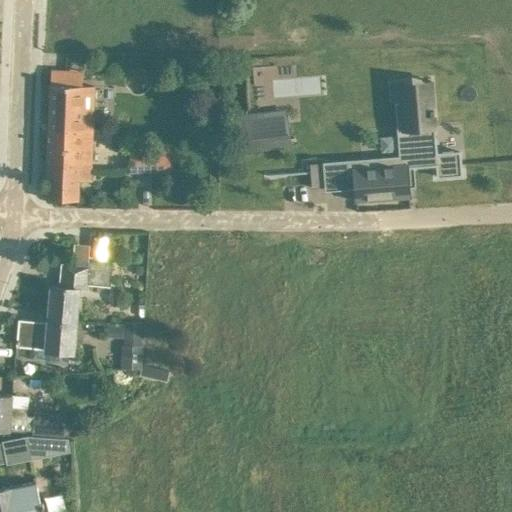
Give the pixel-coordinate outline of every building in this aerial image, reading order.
[(46,198),(51,198),(78,199),(79,178),(91,179),(95,85),(50,83),(46,198)] [(353,166),(355,200),(407,196),(410,196),(408,168),(440,166),(441,178),(467,176),(465,151),(440,153),(438,127),(436,99),(404,101),(407,155),(370,157),(370,165),(353,166)] [(288,122),(248,127),(227,130),(229,144),(230,155),(291,147),(290,136),(288,122)] [(169,172),(169,147),(129,147),(129,172),(169,172)] [(324,162),(310,163),(312,188),(326,186),(324,162)] [(92,255),(103,257),(107,237),(96,235),(92,255)] [(87,283),(111,285),(113,263),(88,261),(88,266),(62,264),(61,286),(51,285),(48,319),(75,320),(75,318),(76,318),(79,288),(86,288),(87,283)] [(75,320),(48,319),(48,321),(19,318),(16,345),(73,350),(76,318),(75,318),(75,320)] [(124,319),(124,337),(142,337),(142,320),(124,319)] [(141,345),(123,345),(122,366),(140,367),(141,345)] [(365,367),(368,379),(376,377),(373,365),(365,367)] [(368,379),(365,367),(357,369),(360,381),(368,379)] [(431,380),(439,380),(438,368),(430,368),(431,380)] [(410,381),(410,369),(401,369),(402,381),(410,381)] [(410,369),(410,381),(418,381),(418,369),(410,369)] [(334,381),(326,383),(329,395),(337,393),(334,381)] [(321,397),(329,395),(326,383),(319,385),(321,397)] [(190,387),(182,389),(185,400),(192,398),(190,387)] [(177,402),(185,400),(182,389),(174,391),(177,402)] [(287,393),(290,405),(298,403),(295,391),(287,393)] [(0,428),(12,430),(26,431),(26,429),(31,430),(31,433),(63,435),(65,414),(33,411),(33,415),(27,415),(28,407),(14,405),(15,394),(0,392),(0,428)] [(282,406),(290,405),(287,393),(279,395),(282,406)] [(455,398),(436,402),(445,438),(464,433),(464,434),(466,434),(457,396),(455,397),(455,398)] [(425,443),(445,438),(436,402),(416,407),(425,443)] [(238,405),(230,407),(233,418),(241,416),(238,405)] [(225,420),(233,418),(230,407),(223,408),(225,420)] [(425,443),(416,407),(397,412),(397,409),(396,409),(406,449),(406,448),(406,447),(425,443)] [(406,449),(396,409),(395,409),(395,410),(376,415),(385,450),(404,446),(405,449),(406,449)] [(385,450),(376,415),(356,419),(365,455),(385,450)] [(336,423),(346,463),(347,463),(346,460),(365,455),(356,419),(337,424),(337,423),(336,423)] [(346,463),(336,423),(336,424),(336,427),(317,431),(326,467),(345,462),(345,463),(346,463)] [(326,467),(317,431),(298,436),(306,472),(326,467)] [(27,435),(1,440),(6,462),(6,464),(32,459),(27,435)] [(261,435),(239,440),(248,478),(270,473),(261,435)] [(306,472),(298,436),(278,441),(278,440),(277,440),(286,478),(287,477),(306,472)] [(218,445),(227,483),(248,478),(239,440),(218,445)] [(162,469),(155,444),(141,448),(143,457),(120,463),(131,506),(155,501),(148,472),(150,472),(149,471),(159,468),(159,470),(162,469)] [(227,483),(218,445),(197,450),(206,488),(227,483)] [(184,493),(206,488),(197,450),(175,455),(184,493)] [(106,511),(107,511),(131,506),(120,463),(98,468),(95,459),(81,462),(87,487),(89,487),(89,485),(98,483),(99,485),(100,484),(106,511)] [(0,511),(42,511),(35,480),(30,481),(0,487),(0,511)]
